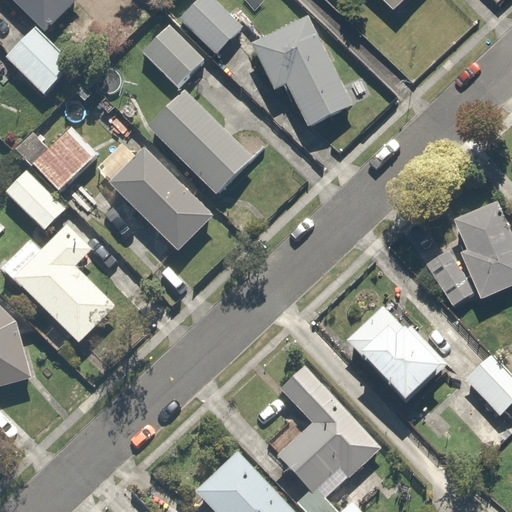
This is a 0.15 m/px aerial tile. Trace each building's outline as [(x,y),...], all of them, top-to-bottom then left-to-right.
[(8,0),(19,10),(29,0),(8,0)] [(76,0),(110,29),(135,0),(76,0)] [(206,52),(212,58),(240,27),(210,0),(188,0),(170,20),(206,52)] [(379,0),(392,13),(405,0),(379,0)] [(306,17),(246,48),(271,97),(285,90),(304,129),(351,105),(306,17)] [(206,52),(170,20),(138,56),(173,88),(206,52)] [(35,27),(3,62),(42,98),(74,64),(35,27)] [(180,91),(143,131),(213,197),(251,157),(180,91)] [(216,218),(143,148),(135,156),(122,144),(96,171),(109,183),(105,187),(178,257),(216,218)] [(26,171),(3,195),(46,237),(69,213),(26,171)] [(511,241),(500,202),(453,217),(463,251),(429,261),(444,311),(511,290),(511,241)] [(95,250),(64,224),(41,251),(34,245),(5,279),(82,345),(117,306),(77,271),(95,250)] [(393,301),(347,342),(404,407),(451,365),(393,301)] [(0,309),(0,387),(25,380),(25,375),(25,370),(24,366),(24,361),(23,357),(23,352),(22,348),(21,344),(19,339),(18,335),(17,331),(15,326),(13,322),(0,309)] [(503,414),(511,423),(511,378),(492,356),(463,382),(497,420),(503,414)] [(288,421),(264,447),(308,489),(293,505),(300,511),(386,511),(349,476),(379,446),(300,369),(279,391),(312,424),(302,435),(288,421)] [(213,511),(292,511),(235,452),(194,492),(213,511)]
